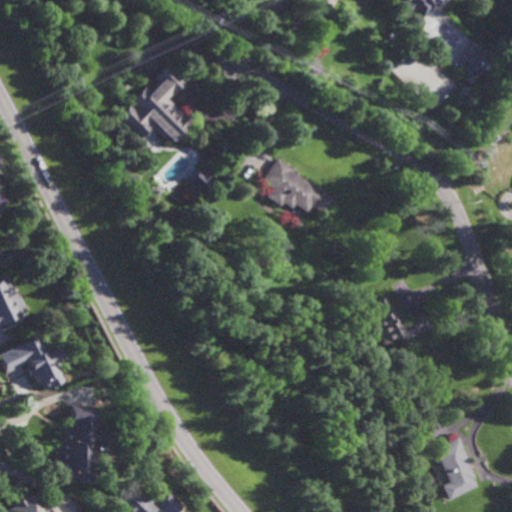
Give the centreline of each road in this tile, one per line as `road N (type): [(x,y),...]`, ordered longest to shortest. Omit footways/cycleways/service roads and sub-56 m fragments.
road 1 (secondary): [(239,511),(176,424),(0,92)]
road 2 (residential): [(236,61),(436,179),(457,205),(511,356)]
